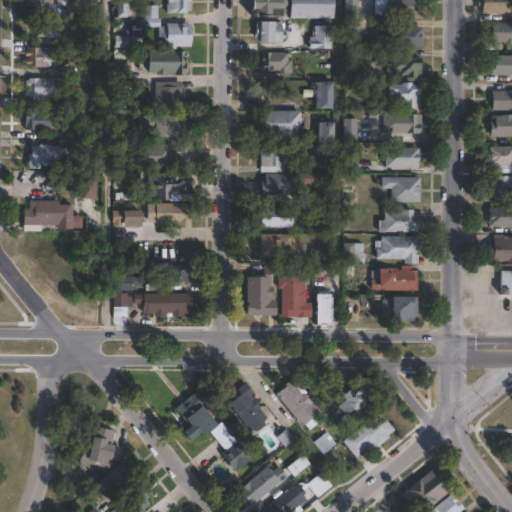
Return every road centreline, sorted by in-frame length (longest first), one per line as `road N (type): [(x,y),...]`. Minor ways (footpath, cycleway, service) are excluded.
road 1 (tertiary): [(454,0),(448,423)]
road 2 (residential): [(450,349),(428,336),(57,332)]
road 3 (residential): [(90,360),(428,363),(450,349)]
road 4 (residential): [(220,360),(222,0)]
road 5 (residential): [(211,511),(90,360),(28,306),(0,268)]
road 6 (residential): [(46,359),(40,483),(30,511)]
road 7 (residential): [(448,423),(335,511)]
